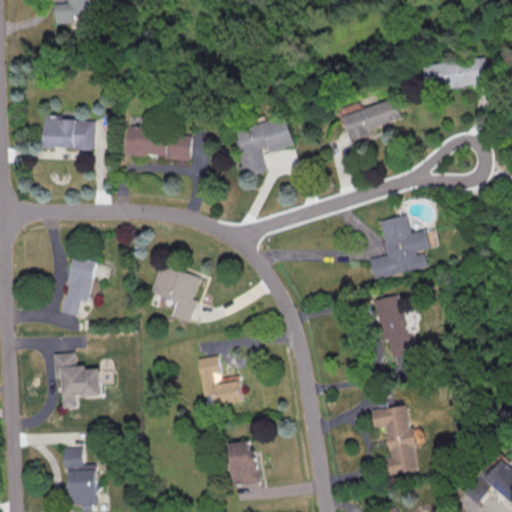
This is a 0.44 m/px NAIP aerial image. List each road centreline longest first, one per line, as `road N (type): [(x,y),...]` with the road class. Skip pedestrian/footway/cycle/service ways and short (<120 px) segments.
road 1 (residential): [(326,511),(296,330),(269,272),(239,235),(187,219),(107,210),(3,215)]
road 2 (residential): [(13,511),(0,133)]
road 3 (residential): [(239,235),(465,161)]
